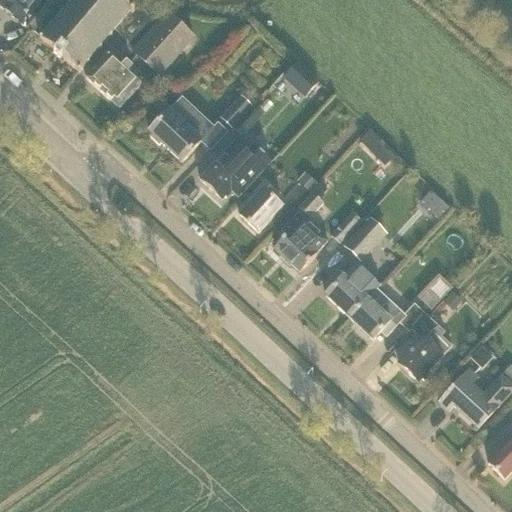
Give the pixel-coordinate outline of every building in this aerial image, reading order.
[(0,0),(0,8),(26,30),(50,0),(0,0)] [(75,0),(41,40),(40,42),(79,75),(81,74),(80,73),(115,33),(133,12),(119,0),(75,0)] [(115,33),(129,46),(118,58),(112,53),(87,80),(86,81),(120,112),(120,111),(120,110),(145,83),(155,75),(159,79),(194,41),(169,17),(159,29),(136,9),(133,12),(115,33)] [(317,84),(296,65),(283,79),(303,99),(317,84)] [(168,114),(149,134),(152,137),(150,139),(159,147),(161,145),(182,165),(201,145),(211,154),(228,135),(218,126),(215,130),(195,112),(191,116),(179,104),(183,100),(182,99),(168,114)] [(240,99),(220,120),(232,131),(252,110),(240,99)] [(310,101),(297,116),(306,124),(320,110),(310,101)] [(256,123),(248,115),(233,132),(241,139),(256,123)] [(271,165),(253,148),(246,155),(235,145),(223,159),(222,158),(200,181),(222,202),(225,199),(226,200),(231,195),(230,194),(231,193),(238,200),(271,165)] [(305,174),(297,183),(310,195),(318,186),(305,174)] [(239,218),(258,235),(283,209),(264,191),(239,218)] [(299,211),(310,220),(323,205),(313,196),(299,211)] [(274,250),(300,274),(317,256),(317,255),(323,249),(328,244),(326,242),(298,216),(287,228),(292,232),(274,250)] [(369,218),(345,244),(357,256),(382,229),(369,218)] [(330,256),(352,232),(342,224),(326,242),(328,244),(323,249),(330,256)] [(392,252),(382,262),(393,272),(403,262),(392,252)] [(355,269),(344,280),(343,279),(325,298),(349,320),(376,292),(380,287),(380,286),(378,288),(373,282),(371,284),(355,269)] [(430,312),(441,300),(426,286),(415,298),(430,312)] [(386,338),(399,325),(409,335),(412,332),(426,317),(414,306),(403,318),(376,292),(349,320),(373,343),(381,333),(386,338)] [(452,313),(461,303),(452,295),(443,304),(452,313)] [(398,366),(418,385),(452,349),(434,332),(438,328),(426,317),(412,332),(422,341),(398,366)] [(481,350),(471,361),(482,372),(492,360),(481,350)] [(483,397),(471,386),(477,380),(469,372),(439,404),(449,414),(454,408),(478,431),(511,394),(511,388),(501,379),(483,397)] [(511,441),(488,466),(504,482),(511,474),(511,441)]
